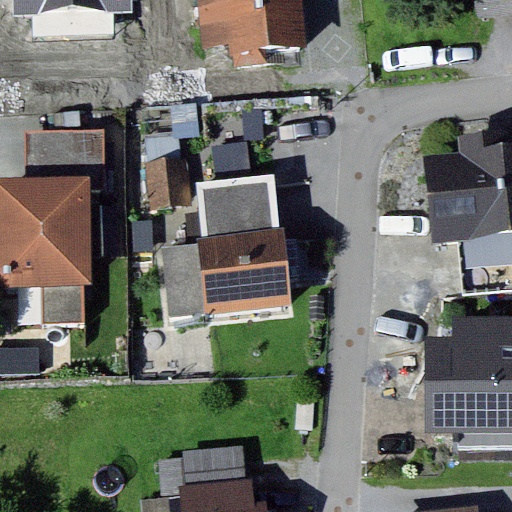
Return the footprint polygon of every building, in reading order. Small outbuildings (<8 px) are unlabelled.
[(306,0),(206,0),(212,51),(238,49),(239,60),(312,53),(306,0)] [(511,17),(511,0),(495,0),(498,18),(511,17)] [(110,132),(31,133),(31,159),(32,185),(92,184),(92,198),(111,198),(110,132)] [(511,153),(428,164),(438,249),(511,239),(511,153)] [(285,214),(281,182),(200,193),(217,321),(297,311),(285,214)] [(92,198),(92,184),(32,185),(0,185),(0,291),(93,290),(92,198)] [(511,327),(457,328),(458,439),(511,438),(511,327)] [(258,484),(186,492),(188,511),(272,511),(272,508),(261,509),(258,484)]
